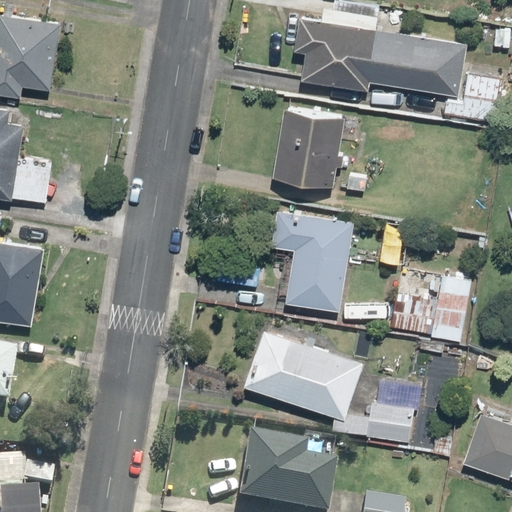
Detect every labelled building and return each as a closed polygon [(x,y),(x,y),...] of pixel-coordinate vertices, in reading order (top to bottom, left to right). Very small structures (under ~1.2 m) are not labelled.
[(374,75),(451,89),(447,108),(496,116),(503,74),(465,67),(470,39),(379,23),(383,1),(378,0),(337,0),(335,15),(305,10),(299,44),(310,46),(306,73),(372,85),(374,75)] [(66,18),(5,8),(0,42),(0,88),(26,92),(28,81),(56,85),(66,18)] [(348,111),(289,101),(278,169),(337,178),(344,136),(348,111)] [(0,102),(0,191),(47,198),(53,159),(23,154),(29,119),(12,116),(14,105),(0,102)] [(350,115),(346,136),(370,139),(374,119),(350,115)] [(372,169),(346,166),(344,185),(370,188),(372,169)] [(344,304),(357,214),(283,203),(277,239),(299,242),(291,296),(344,304)] [(0,311),(36,317),(48,242),(0,234),(0,311)] [(473,273),(406,263),(397,322),(464,332),(473,273)] [(270,322),(250,378),(349,413),(369,357),(270,322)] [(450,336),(418,330),(415,348),(446,354),(450,336)] [(19,347),(0,344),(0,398),(10,400),(19,347)] [(380,397),(375,396),(369,431),(411,438),(416,405),(420,405),(423,383),(383,376),(380,397)] [(511,415),(486,406),(468,456),(511,470),(511,415)] [(455,433),(421,426),(418,444),(451,451),(455,433)] [(253,431),(241,497),(328,511),(330,511),(339,459),(307,454),(310,441),(253,431)] [(0,511),(2,511),(0,484),(28,482),(26,454),(0,455),(0,511)] [(1,488),(2,511),(41,511),(39,485),(1,488)] [(405,511),(407,500),(368,493),(364,511),(405,511)]
